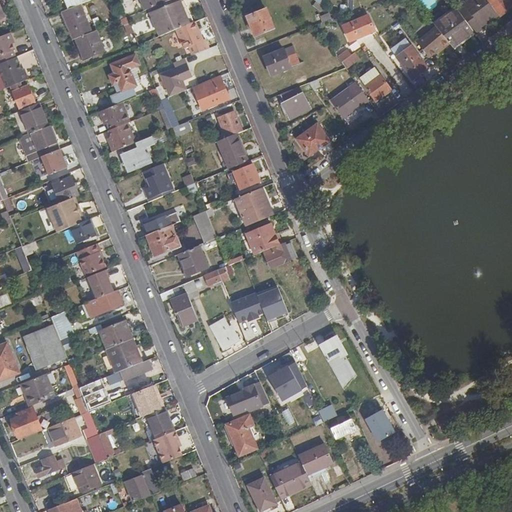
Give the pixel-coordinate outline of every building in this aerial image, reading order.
[(67,0),(72,9),(81,6),(94,0),(67,0)] [(146,11),(158,40),(177,32),(192,26),(181,0),(173,0),(160,5),(146,11)] [(181,0),(192,26),(196,25),(185,0),(181,0)] [(407,4),(403,0),(397,5),(401,9),(407,4)] [(475,33),(476,35),(484,30),(482,27),(498,15),(489,2),(487,0),(469,0),(465,4),(466,6),(459,11),(475,33)] [(500,17),(511,7),(511,0),(492,0),(489,2),(498,15),(500,17)] [(72,9),(64,13),(75,40),(77,39),(92,33),(81,6),(72,9)] [(274,29),(267,10),(247,18),(255,37),(274,29)] [(437,28),(451,45),(454,48),(459,44),(461,46),(469,40),(467,38),(475,33),(459,11),(458,10),(436,26),(437,28)] [(315,16),(318,24),(332,18),(329,12),(325,14),(324,13),(315,16)] [(375,31),(368,16),(344,26),(351,41),(375,31)] [(129,35),(134,33),(128,19),(122,21),(129,35)] [(190,56),(208,48),(205,40),(203,41),(198,30),(199,29),(197,24),(196,25),(192,26),(177,32),(184,48),(187,47),(190,56)] [(418,43),(430,57),(443,47),(445,49),(451,45),(437,28),(418,43)] [(92,33),(77,39),(85,59),(105,51),(97,31),(92,33)] [(21,84),(31,80),(28,71),(26,72),(20,57),(16,59),(13,52),(15,51),(13,45),(11,41),(13,40),(10,33),(0,37),(0,73),(7,90),(12,87),(21,84)] [(413,79),(428,69),(407,40),(392,50),(413,79)] [(302,63),(294,46),(285,50),(284,49),(264,57),(272,76),(292,68),(291,67),(302,63)] [(342,62),(352,55),(345,46),(336,53),(342,62)] [(110,96),(115,106),(129,100),(125,91),(137,86),(131,69),(140,65),(136,55),(112,65),(116,74),(110,76),(117,93),(110,96)] [(357,62),(352,55),(342,62),(346,68),(348,70),(357,62)] [(174,63),(177,68),(187,64),(184,58),(174,63)] [(162,74),(171,97),(186,91),(182,80),(191,76),(187,64),(177,68),(162,74)] [(392,91),(375,69),(361,79),(377,101),(392,91)] [(229,99),(220,76),(203,83),(213,106),(229,99)] [(344,118),(370,101),(354,79),(347,85),(350,88),(332,102),(344,118)] [(303,94),(314,89),(309,83),(281,95),(285,102),(282,104),(290,120),(311,109),(303,94)] [(23,88),(21,84),(12,87),(22,107),(36,100),(29,85),(23,88)] [(154,88),(160,99),(165,96),(159,85),(154,88)] [(115,106),(103,111),(106,120),(107,120),(109,124),(111,123),(134,113),(129,100),(115,106)] [(156,104),(167,131),(173,128),(165,108),(162,101),(156,104)] [(49,127),(40,103),(21,111),(30,134),(32,134),(49,127)] [(238,134),(243,132),(235,112),(219,119),(227,138),(238,134)] [(110,138),(115,152),(120,150),(143,141),(135,121),(137,120),(134,113),(111,123),(113,129),(111,130),(114,136),(110,138)] [(192,131),(188,122),(173,128),(177,138),(192,131)] [(330,142),(318,125),(297,140),(310,157),(330,142)] [(43,157),(61,150),(51,126),(49,127),(32,134),(42,157),(43,157)] [(20,139),(29,163),(42,157),(32,134),(30,134),(20,139)] [(241,164),(249,161),(238,134),(227,138),(219,142),(230,169),(241,164)] [(143,141),(120,150),(129,172),(152,163),(146,148),(155,144),(152,137),(143,141)] [(67,167),(61,150),(43,157),(50,173),(67,167)] [(261,181),(252,160),(249,161),(241,164),(243,170),(235,173),(242,189),(261,181)] [(144,187),(150,202),(174,192),(164,164),(144,172),(148,185),(144,187)] [(181,177),(184,186),(193,182),(190,174),(181,177)] [(72,177),(61,182),(54,185),(56,190),(51,192),(53,199),(59,197),(61,202),(73,197),(79,194),(72,177)] [(0,178),(0,190),(4,201),(9,199),(0,178)] [(199,192),(195,183),(187,186),(191,196),(199,192)] [(248,227),(276,215),(271,206),(268,207),(265,201),(269,199),(264,188),(236,200),(248,227)] [(83,222),(73,197),(61,202),(48,207),(59,233),(72,227),(83,222)] [(9,199),(4,201),(8,211),(9,212),(14,210),(9,199)] [(7,226),(13,224),(11,217),(9,212),(8,211),(3,214),(7,226)] [(206,244),(218,239),(207,212),(195,216),(206,244)] [(150,235),(172,226),(181,222),(177,213),(146,225),(150,235)] [(97,236),(91,219),(83,222),(72,227),(78,244),(97,236)] [(272,224),(268,225),(273,236),(277,234),(272,224)] [(263,252),(281,245),(277,234),(273,236),(268,225),(248,234),(256,255),(263,252)] [(150,235),(147,236),(156,256),(180,246),(172,226),(150,235)] [(35,242),(23,247),(25,252),(26,256),(34,252),(33,249),(38,247),(35,242)] [(287,247),(285,243),(281,245),(263,252),(265,257),(270,268),(296,257),(291,245),(287,247)] [(99,244),(80,251),(83,259),(80,260),(87,276),(107,267),(101,252),(102,252),(99,244)] [(200,247),(179,255),(187,276),(208,268),(200,247)] [(232,265),(225,268),(228,274),(228,275),(235,273),(232,265)] [(222,280),(223,283),(230,280),(228,275),(228,274),(225,268),(218,271),(222,280)] [(98,300),(115,292),(109,278),(111,277),(107,270),(89,277),(98,300)] [(209,285),(222,280),(218,271),(205,276),(209,285)] [(188,295),(190,299),(199,295),(193,281),(184,285),(186,289),(188,295)] [(278,286),(257,294),(264,313),(267,321),(288,312),(278,286)] [(161,295),(164,301),(175,296),(172,290),(161,295)] [(124,305),(119,291),(115,292),(98,300),(86,304),(92,317),(124,305)] [(257,293),(232,302),(239,322),(264,313),(257,294),(257,293)] [(186,325),(198,320),(190,299),(188,295),(173,301),(178,315),(181,314),(186,325)] [(67,312),(61,314),(66,326),(71,324),(67,312)] [(61,314),(52,318),(55,326),(61,341),(70,337),(66,326),(61,314)] [(230,329),(225,321),(212,328),(224,349),(240,340),(233,327),(230,329)] [(109,350),(134,340),(126,322),(102,332),(109,350)] [(90,335),(103,330),(101,325),(89,330),(90,335)] [(61,341),(55,326),(25,337),(38,369),(68,358),(65,350),(62,342),(61,341)] [(345,372),(351,366),(346,357),(348,356),(337,337),(321,346),(340,381),(347,374),(345,372)] [(69,348),(74,346),(71,338),(62,342),(65,350),(69,348)] [(144,363),(134,340),(109,350),(108,350),(118,374),(122,372),(144,363)] [(0,380),(20,373),(8,344),(0,347),(0,380)] [(69,348),(65,350),(68,358),(71,364),(75,363),(69,348)] [(153,369),(150,361),(144,363),(122,372),(125,380),(153,369)] [(306,384),(296,362),(270,378),(283,399),(289,396),(285,390),(298,383),(300,387),(306,384)] [(66,367),(75,390),(81,388),(71,365),(66,367)] [(356,375),(351,366),(345,372),(347,374),(340,381),(343,387),(356,375)] [(29,399),(33,407),(57,397),(47,374),(24,383),(30,398),(29,399)] [(110,404),(112,403),(103,380),(81,389),(90,412),(94,410),(110,404)] [(271,404),(261,382),(245,390),(246,392),(247,394),(229,402),(235,417),(251,410),(252,412),(271,404)] [(165,408),(156,385),(135,394),(144,417),(148,415),(165,408)] [(85,414),(90,412),(81,389),(81,388),(75,390),(85,414)] [(247,394),(246,392),(228,400),(229,402),(247,394)] [(316,408),(307,392),(301,395),(310,412),(316,408)] [(22,416),(18,417),(13,420),(20,438),(42,430),(34,408),(21,413),(22,416)] [(175,433),(165,408),(148,415),(158,439),(175,433)] [(427,417),(422,408),(417,410),(422,420),(427,417)] [(85,431),(88,439),(100,435),(90,412),(85,414),(84,415),(90,429),(85,431)] [(250,415),(229,425),(227,426),(240,457),(258,449),(249,428),(254,425),(251,418),(250,415)] [(446,415),(436,419),(440,431),(450,427),(446,415)] [(76,418),(49,428),(57,446),(82,435),(76,418)] [(338,439),(357,430),(352,420),(333,428),(338,439)] [(134,426),(132,421),(124,425),(126,430),(134,426)] [(110,459),(113,457),(133,450),(131,446),(116,452),(114,448),(109,436),(112,434),(114,433),(120,431),(118,427),(100,435),(110,459)] [(164,463),(183,456),(179,447),(177,441),(179,440),(176,432),(175,433),(158,439),(155,441),(164,463)] [(88,439),(88,440),(97,464),(110,459),(100,435),(88,439)] [(302,462),(311,481),(328,473),(326,468),(333,463),(325,445),(300,457),(302,462)] [(60,470),(54,456),(42,461),(45,466),(37,469),(40,478),(60,470)] [(110,459),(119,481),(122,480),(124,479),(119,469),(118,470),(113,457),(110,459)] [(290,494),(312,484),(311,481),(302,462),(272,476),(280,494),(288,490),(290,494)] [(95,465),(74,473),(81,492),(102,484),(95,465)] [(135,503),(152,496),(162,492),(152,468),(142,472),(144,477),(127,483),(133,499),(135,503)] [(197,476),(194,468),(182,473),(185,481),(197,476)] [(269,507),(277,503),(265,479),(250,487),(261,511),(267,511),(271,510),(269,507)] [(120,493),(125,507),(128,505),(127,502),(121,488),(119,481),(111,484),(116,495),(120,493)] [(82,511),(77,498),(62,505),(50,509),(51,511),(82,511)] [(48,503),(50,509),(62,505),(59,499),(48,503)]
